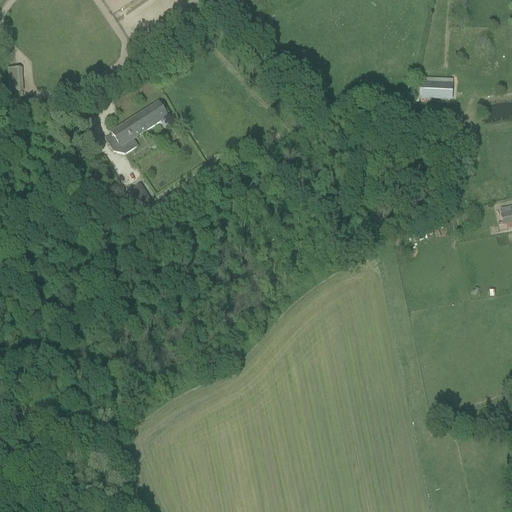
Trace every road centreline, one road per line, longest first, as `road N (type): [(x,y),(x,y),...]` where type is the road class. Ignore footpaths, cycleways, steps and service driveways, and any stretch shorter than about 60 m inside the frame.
road 1 (unclassified): [(0,104),(63,115),(241,0)]
road 2 (track): [(0,234),(15,212),(45,115)]
